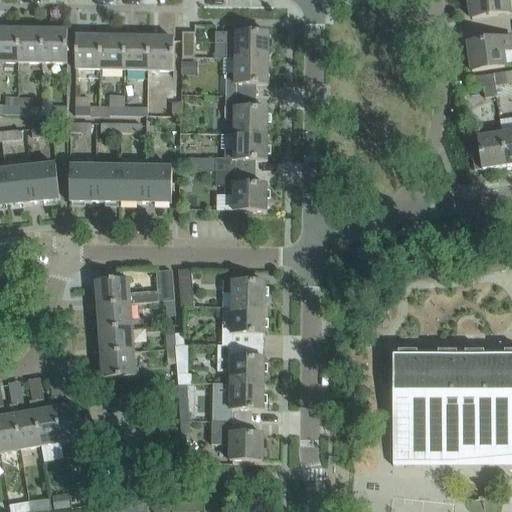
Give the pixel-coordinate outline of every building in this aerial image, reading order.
[(507,0),(468,0),(472,20),(509,15),(507,0)] [(0,64),(18,65),(18,32),(0,31),(0,64)] [(18,65),(42,65),(43,32),(18,32),(18,65)] [(43,32),(42,65),(67,65),(67,32),(43,32)] [(182,34),(182,54),(181,60),(194,61),(195,34),(182,34)] [(235,46),(235,61),(268,61),(268,35),(215,34),(215,45),(235,46)] [(75,72),(99,72),(100,39),(76,38),(75,72)] [(99,72),(123,72),(123,39),(100,39),(99,72)] [(123,72),(148,73),(148,40),(123,39),(123,72)] [(511,39),(487,42),(467,45),(471,73),(504,68),(501,54),(511,52),(511,39)] [(148,40),(148,73),(173,73),(173,40),(148,40)] [(225,76),(225,98),(236,98),(236,87),(267,87),(268,61),(235,61),(234,76),(225,76)] [(503,75),(491,76),(493,88),(495,88),(504,87),(503,75)] [(493,88),(491,76),(468,79),(470,91),(483,89),(484,100),(496,98),(495,88),(493,88)] [(234,122),(234,136),(267,137),(267,111),(236,111),(236,98),(225,98),(225,122),(234,122)] [(171,119),(179,119),(179,104),(171,104),(171,119)] [(52,108),(51,117),(66,118),(66,109),(52,108)] [(17,118),(17,109),(2,110),(3,118),(17,118)] [(32,109),(17,109),(17,118),(32,118),(32,109)] [(75,118),(89,118),(90,109),(75,109),(75,118)] [(124,119),(124,110),(109,110),(109,119),(124,119)] [(140,110),(124,110),(124,119),(140,118),(140,110)] [(146,118),(145,126),(145,139),(155,139),(155,118),(146,118)] [(70,134),(90,134),(90,126),(70,125),(70,134)] [(100,134),(120,135),(120,125),(100,125),(100,134)] [(120,125),(120,135),(141,135),(141,126),(120,125)] [(52,129),(32,131),(33,140),(52,138),(52,129)] [(21,132),(0,134),(1,143),(22,141),(21,132)] [(511,133),(500,136),(505,169),(511,167),(511,133)] [(216,160),(215,174),(235,174),(235,163),(267,163),(267,137),(234,136),(233,151),(225,151),(225,161),(216,160)] [(505,169),(500,136),(477,139),(479,156),(472,157),(474,172),(481,171),(481,172),(505,169)] [(197,160),(179,160),(179,173),(197,174),(197,160)] [(55,167),(30,169),(34,205),(59,202),(55,167)] [(69,204),(95,205),(95,169),(70,168),(69,204)] [(30,169),(5,172),(9,208),(34,205),(30,169)] [(95,205),(120,205),(121,169),(95,169),(95,205)] [(120,205),(146,205),(146,170),(121,169),(120,205)] [(146,170),(146,205),(171,206),(172,170),(146,170)] [(5,172),(0,172),(0,208),(9,208),(5,172)] [(235,174),(215,174),(215,188),(224,188),(224,197),(233,198),(233,213),(266,213),(266,187),(255,187),(255,174),(235,174)] [(178,273),(180,299),(181,309),(193,308),(190,272),(178,273)] [(95,283),(97,308),(130,306),(166,304),(175,304),(173,293),(172,273),(156,274),(158,294),(129,297),(128,281),(95,283)] [(222,311),(231,311),(264,312),(265,284),(223,284),(222,295),(222,311)] [(176,318),(175,304),(166,304),(167,319),(176,318)] [(97,308),(99,333),(132,332),(130,306),(97,308)] [(264,336),(264,312),(231,311),(231,326),(221,326),(221,349),(233,349),(245,349),(245,336),(264,336)] [(99,333),(101,356),(134,354),(132,332),(99,333)] [(174,337),(175,349),(184,349),(184,344),(184,336),(174,337)] [(165,338),(166,352),(175,351),(175,349),(174,337),(165,338)] [(176,366),(176,368),(184,367),(184,349),(175,349),(175,351),(176,366)] [(264,360),(245,360),(245,349),(233,349),(221,349),(221,372),(230,372),(230,387),(264,388),(264,360)] [(167,367),(176,366),(175,351),(166,352),(167,367)] [(511,353),(393,353),(393,468),(511,457),(511,353)] [(134,354),(101,356),(103,381),(135,379),(134,354)] [(191,376),(177,376),(178,386),(191,386),(191,376)] [(220,401),(220,424),(232,424),(232,412),(263,412),(264,388),(230,387),(229,401),(220,401)] [(178,397),(179,423),(189,424),(187,396),(178,397)] [(49,400),(51,411),(55,411),(61,444),(82,441),(76,407),(59,410),(57,398),(49,400)] [(29,403),(31,415),(35,414),(41,448),(61,444),(55,411),(51,411),(39,413),(37,402),(29,403)] [(9,407),(11,418),(15,418),(21,451),(41,448),(35,414),(31,415),(19,417),(17,405),(9,407)] [(0,450),(1,455),(21,451),(15,418),(11,418),(0,420),(0,450)] [(189,424),(179,423),(180,439),(190,438),(189,424)] [(232,424),(220,424),(219,447),(229,448),(229,462),(242,462),(262,463),(263,436),(231,435),(232,424)] [(28,503),(29,511),(48,511),(51,511),(49,500),(28,503)] [(10,511),(29,511),(28,503),(9,506),(10,511)]
